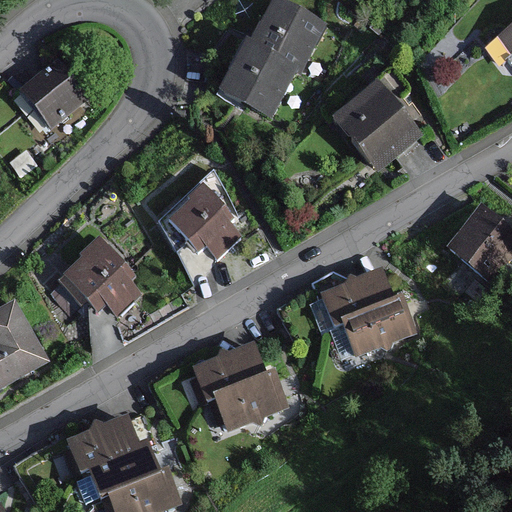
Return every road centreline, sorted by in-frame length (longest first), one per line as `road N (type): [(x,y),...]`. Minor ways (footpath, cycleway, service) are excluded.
road 1 (residential): [(511,143),(0,442)]
road 2 (residential): [(0,244),(133,121),(152,92),(158,55),(149,23),(127,0)]
